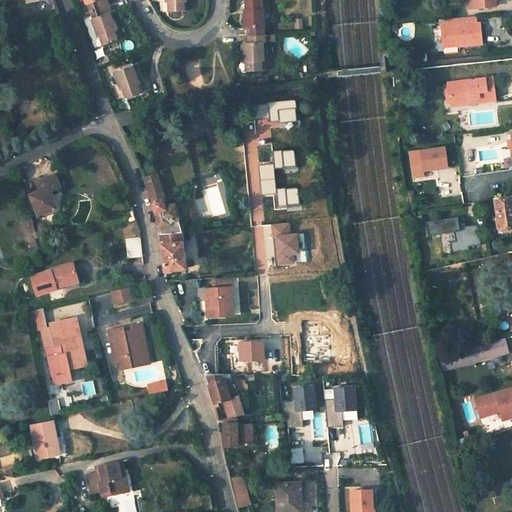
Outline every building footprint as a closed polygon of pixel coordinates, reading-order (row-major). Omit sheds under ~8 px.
[(92,4),(94,10),(109,4),(107,0),(85,0),(87,6),(92,4)] [(166,0),(167,0),(168,14),(182,14),(181,3),(185,3),(185,0),(165,0),(166,0)] [(247,31),(247,36),(263,35),(262,11),(258,11),(258,0),(248,0),(246,0),(246,15),(245,15),(245,31),(247,31)] [(496,6),(495,0),(474,0),(475,8),(496,6)] [(101,33),(105,46),(118,41),(115,34),(118,32),(111,13),(112,12),(109,4),(94,10),(97,18),(94,20),(98,34),(101,33)] [(440,31),(443,52),(482,47),(480,26),(476,26),(475,17),(447,20),(448,30),(440,31)] [(246,61),(247,74),(259,73),(259,63),(262,63),(261,45),(264,45),(263,41),(263,35),(247,36),(248,45),(243,45),(244,61),(246,61)] [(122,87),(126,99),(138,95),(135,85),(138,84),(132,67),(114,74),(120,88),(122,87)] [(446,81),(449,101),(467,99),(467,97),(475,96),(476,98),(492,96),(490,79),(484,80),(483,77),(474,78),(474,79),(465,80),(465,78),(446,81)] [(294,101),(253,105),(254,119),(269,118),(269,121),(277,120),(277,123),(296,121),(294,101)] [(115,117),(120,125),(135,122),(133,113),(115,117)] [(444,148),(419,152),(422,171),(447,168),(444,148)] [(293,149),(271,151),(272,164),(258,165),(260,195),(275,193),(276,206),(299,204),(297,187),(276,189),(274,168),(295,166),(293,149)] [(40,192),(30,196),(38,216),(57,209),(49,190),(59,186),(54,173),(35,181),(40,192)] [(149,193),(160,225),(160,235),(183,233),(186,233),(178,203),(174,204),(172,197),(169,198),(169,194),(163,196),(157,174),(144,178),(145,181),(149,193)] [(190,189),(184,191),(195,231),(202,231),(190,189)] [(406,197),(409,222),(416,221),(412,196),(406,197)] [(499,229),(499,231),(511,229),(511,196),(496,199),(498,210),(496,210),(497,218),(496,222),(499,229)] [(456,218),(424,222),(426,236),(452,232),(454,242),(448,243),(450,253),(467,251),(467,247),(479,245),(476,225),(463,227),(463,224),(457,225),(456,218)] [(288,223),(271,225),(275,267),(293,265),(293,256),(298,255),(296,234),(290,235),(288,223)] [(41,224),(34,227),(38,237),(45,234),(41,224)] [(125,258),(140,257),(138,226),(123,227),(125,258)] [(161,238),(164,271),(185,268),(182,242),(184,242),(184,240),(183,233),(160,235),(161,238)] [(53,271),(34,276),(40,294),(58,289),(58,286),(81,279),(76,262),(52,268),(53,271)] [(208,301),(209,318),(222,317),(222,309),(230,309),(228,278),(212,279),(213,289),(204,290),(205,302),(208,301)] [(129,288),(112,292),(115,304),(132,300),(129,288)] [(42,309),(30,312),(34,332),(44,329),(46,329),(42,309)] [(222,309),(222,317),(230,317),(230,309),(222,309)] [(46,329),(44,329),(57,385),(74,381),(71,369),(69,359),(86,355),(78,321),(46,329)] [(124,328),(109,331),(116,361),(120,360),(122,369),(145,364),(140,342),(145,341),(142,324),(132,326),(133,332),(125,333),(124,328)] [(503,338),(437,357),(441,371),(507,352),(503,338)] [(145,341),(140,342),(145,364),(150,363),(145,341)] [(263,341),(238,342),(239,361),(268,360),(267,351),(263,351),(263,341)] [(86,355),(69,359),(71,369),(88,365),(86,355)] [(208,386),(213,403),(225,400),(229,398),(228,392),(231,391),(229,382),(232,381),(230,374),(208,374),(203,375),(208,386)] [(163,378),(146,382),(148,392),(166,388),(163,378)] [(316,410),(315,387),(294,388),(295,402),(280,403),(281,417),(287,417),(288,427),(302,426),(301,411),(316,410)] [(357,410),(355,387),(334,389),(335,399),(324,400),(326,427),(343,426),(342,411),(357,410)] [(511,388),(474,400),(480,418),(498,413),(501,421),(511,417),(511,388)] [(225,400),(229,417),(244,413),(239,396),(229,398),(225,400)] [(225,419),(225,446),(253,446),(253,425),(238,425),(238,418),(225,419)] [(56,419),(34,423),(41,457),(61,453),(58,436),(60,435),(56,419)] [(100,494),(111,492),(114,495),(124,493),(119,472),(123,471),(121,462),(94,468),(95,475),(86,476),(90,495),(100,493),(100,494)] [(128,489),(123,471),(119,472),(124,493),(128,492),(128,489)] [(229,480),(233,494),(238,510),(248,508),(244,491),(241,476),(229,477),(229,480)] [(277,484),(278,511),(287,511),(288,509),(302,508),(301,482),(277,484)] [(374,511),(373,489),(351,490),(352,509),(354,509),(353,511),(374,511)] [(209,494),(200,495),(203,508),(211,507),(209,494)]
